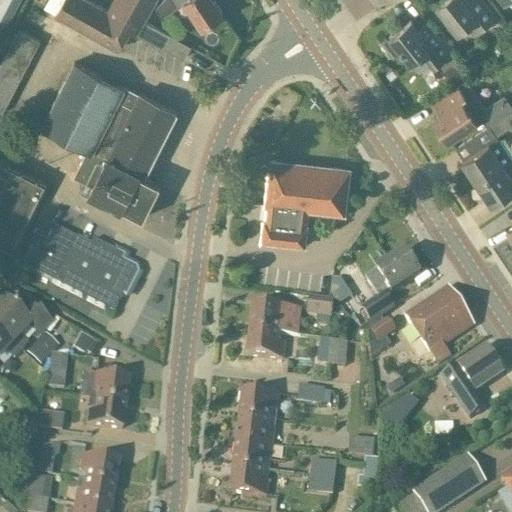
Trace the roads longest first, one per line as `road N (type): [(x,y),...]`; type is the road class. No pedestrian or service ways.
road 1 (tertiary): [(173,511),(195,261),(217,152),(234,110),(264,70),(315,40)]
road 2 (secondary): [(511,331),(315,40)]
